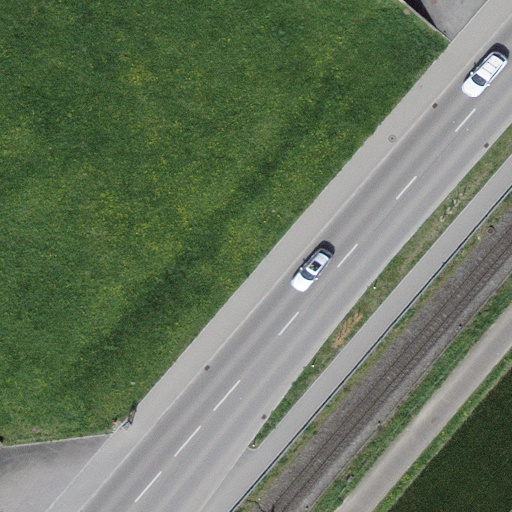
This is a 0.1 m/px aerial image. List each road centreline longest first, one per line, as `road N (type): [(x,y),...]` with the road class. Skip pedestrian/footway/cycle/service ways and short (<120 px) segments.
road 1 (primary): [(511,68),(133,511)]
road 2 (track): [(354,511),(511,328)]
